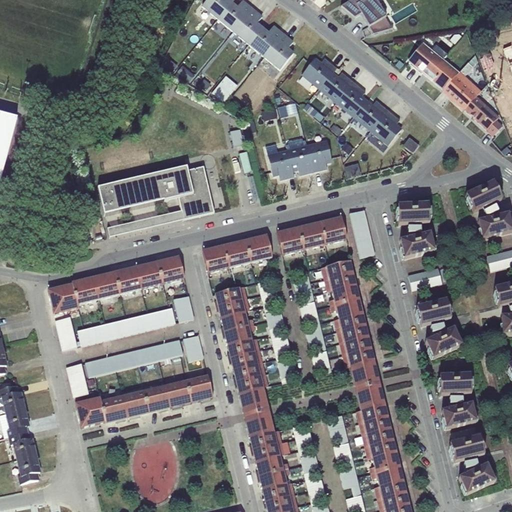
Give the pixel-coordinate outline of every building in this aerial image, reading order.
[(218,22),(231,5),(234,0),(207,0),(201,8),(218,22)] [(354,0),(340,8),(354,20),(360,13),(373,35),(392,30),(393,30),(391,27),(390,27),(375,0),(354,0)] [(231,5),(218,22),(233,34),(252,11),(242,2),(236,9),(231,5)] [(252,11),(233,34),(248,47),(262,30),(256,25),(262,19),(252,11)] [(262,30),(248,47),(264,60),(283,36),(273,28),(267,35),(262,30)] [(283,36),(264,60),(279,72),(293,56),(291,54),(287,51),(292,44),(283,36)] [(423,44),(442,60),(447,55),(428,39),(423,44)] [(442,60),(423,44),(408,63),(423,75),(430,66),(435,70),(442,60)] [(459,74),(443,92),(464,111),(476,98),(480,93),(465,79),(478,64),(474,56),(459,74)] [(168,60),(163,66),(172,73),(177,66),(168,60)] [(320,90),(332,75),(336,70),(324,60),(320,65),(315,60),(302,76),(320,90)] [(430,66),(423,75),(443,92),(459,74),(442,60),(435,70),(430,66)] [(182,67),(176,73),(189,84),(195,77),(182,67)] [(332,75),(320,90),(337,105),(353,84),(341,74),(338,79),(332,75)] [(219,85),(212,94),(224,104),(231,95),(237,87),(225,78),(219,85)] [(204,80),(199,86),(206,92),(211,87),(204,80)] [(353,84),(337,105),(354,119),(366,103),(361,98),(365,93),(353,84)] [(476,98),(464,111),(493,137),(502,127),(496,122),(499,118),(488,108),(476,98)] [(366,103),(354,119),(371,133),(387,112),(376,102),(372,107),(366,103)] [(295,105),(278,109),(280,118),(297,114),(295,105)] [(309,105),(304,110),(320,123),(324,118),(309,105)] [(274,109),(262,112),(264,121),(277,118),(274,109)] [(387,112),(371,133),(388,147),(401,131),(395,126),(399,122),(387,112)] [(0,115),(0,183),(17,120),(0,115)] [(333,126),(329,131),(338,137),(342,132),(333,126)] [(88,129),(80,131),(82,139),(90,137),(88,129)] [(240,131),(230,133),(233,149),(243,147),(240,131)] [(409,139),(403,147),(412,155),(419,147),(409,139)] [(285,145),(287,151),(305,147),(304,140),(285,145)] [(326,142),(305,147),(313,174),(327,171),(325,164),(331,163),(326,142)] [(346,144),(341,151),(349,157),(354,150),(346,144)] [(267,156),(277,154),(276,147),(265,149),(267,156)] [(305,147),(287,151),(292,172),(297,171),(299,177),(313,174),(305,147)] [(277,154),(267,156),(272,177),(278,176),(280,182),(294,178),(292,172),(287,151),(277,154)] [(247,152),(239,154),(244,174),(252,173),(247,152)] [(358,165),(344,169),(347,180),(361,176),(358,165)] [(186,169),(97,189),(104,217),(178,199),(181,213),(107,230),(109,239),(214,214),(207,183),(203,169),(187,173),(186,169)] [(493,184),(465,197),(473,214),(481,210),(492,205),(501,201),(493,184)] [(481,210),(487,221),(499,218),(492,205),(481,210)] [(398,226),(408,226),(419,225),(429,225),(428,206),(397,207),(398,226)] [(349,215),(349,217),(359,260),(374,256),(364,212),(349,215)] [(482,241),(511,234),(507,216),(499,218),(487,221),(477,223),(482,241)] [(346,241),(341,219),(319,224),(325,247),(346,241)] [(325,247),(319,224),(298,229),(304,252),(325,247)] [(408,240),(420,238),(419,225),(408,226),(408,240)] [(298,229),(276,234),(282,257),(304,252),(298,229)] [(399,243),(404,261),(434,253),(430,235),(420,238),(408,240),(399,243)] [(272,259),(267,237),(245,242),(250,265),(272,259)] [(229,270),(250,265),(245,242),(224,247),(229,270)] [(224,247),(202,252),(207,274),(229,270),(224,247)] [(511,251),(486,259),(490,273),(511,267),(511,251)] [(162,286),(184,280),(178,258),(157,263),(162,286)] [(486,260),(479,262),(482,274),(488,272),(486,260)] [(157,263),(136,268),(141,291),(162,286),(157,263)] [(353,275),(350,263),(320,270),(324,282),(353,275)] [(136,268),(114,274),(120,296),(141,291),(136,268)] [(446,269),(440,271),(441,271),(439,272),(442,283),(443,283),(443,284),(449,282),(446,269)] [(438,271),(408,278),(412,292),(441,285),(438,271)] [(294,289),(310,285),(307,273),(299,275),(300,279),(293,281),(294,289)] [(114,274),(93,279),(99,301),(120,296),(114,274)] [(327,294),(331,293),(356,286),(353,275),(324,282),(327,294)] [(78,306),(99,301),(93,279),(71,284),(72,286),(78,306)] [(265,283),(257,285),(261,298),(276,294),(274,285),(266,287),(265,283)] [(313,297),(310,285),(294,289),(296,297),(304,295),(305,299),(313,297)] [(507,307),(511,305),(511,285),(494,290),(498,309),(507,307)] [(47,292),(53,316),(79,310),(78,306),(72,286),(47,292)] [(356,286),(331,293),(333,302),(328,302),(330,308),(359,301),(356,286)] [(217,308),(247,301),(244,288),(214,296),(217,308)] [(276,294),(261,298),(263,309),(271,307),(270,303),(278,301),(276,294)] [(316,311),(313,297),(305,299),(306,305),(298,307),(300,315),(316,311)] [(173,302),(178,324),(193,320),(190,306),(188,298),(173,302)] [(220,319),(245,314),(250,312),(247,301),(217,308),(220,319)] [(336,313),(338,321),(363,316),(359,301),(330,308),(331,314),(336,313)] [(420,328),(430,326),(441,323),(451,320),(446,302),(416,309),(420,328)] [(271,307),(263,309),(267,323),(283,320),(281,311),(273,313),(271,307)] [(172,310),(77,332),(81,349),(176,326),(172,310)] [(319,325),(316,311),(300,315),(302,323),(310,321),(312,327),(319,325)] [(252,321),(247,322),(245,314),(220,319),(223,334),(253,327),(252,321)] [(363,316),(338,321),(334,322),(336,334),(365,327),(363,316)] [(511,317),(510,318),(501,318),(502,337),(511,336),(511,317)] [(70,319),(55,322),(62,352),(77,348),(70,319)] [(283,320),(267,323),(270,337),(278,335),(277,329),(284,328),(283,320)] [(441,323),(430,326),(433,340),(444,334),(441,323)] [(322,338),(319,325),(312,327),(313,331),(305,333),(307,341),(322,338)] [(254,332),(253,327),(223,334),(227,348),(252,342),(250,333),(254,332)] [(365,327),(336,334),(339,346),(368,339),(365,327)] [(433,360),(461,347),(453,330),(444,334),(433,340),(425,344),(433,360)] [(278,335),(270,337),(273,349),(288,345),(287,337),(279,340),(278,335)] [(188,363),(203,360),(198,337),(183,341),(188,363)] [(325,349),(322,338),(307,341),(309,349),(317,347),(318,351),(325,349)] [(368,339),(339,346),(342,358),(371,351),(368,339)] [(252,342),(227,348),(230,360),(259,353),(256,340),(252,342)] [(88,380),(183,357),(179,341),(85,364),(88,380)] [(288,345),(273,349),(276,361),(284,359),(283,356),(290,354),(288,345)] [(328,361),(325,349),(318,351),(318,355),(310,357),(312,365),(328,361)] [(374,362),(371,351),(342,358),(345,369),(349,369),(374,362)] [(262,364),(259,353),(230,360),(233,372),(262,364)] [(284,359),(276,361),(279,373),(294,369),(292,361),(285,363),(284,359)] [(331,373),(328,361),(312,365),(314,373),(322,371),(323,375),(331,373)] [(354,390),(379,384),(375,367),(374,362),(349,369),(352,379),(354,390)] [(265,376),(262,364),(233,372),(236,383),(265,376)] [(66,369),(73,399),(88,395),(81,366),(66,369)] [(294,369),(279,373),(282,385),(289,383),(288,379),(296,377),(294,369)] [(263,389),(268,388),(265,376),(236,383),(239,395),(263,389)] [(461,396),(471,395),(470,376),(439,378),(440,397),(449,397),(461,396)] [(213,399),(207,377),(185,382),(191,405),(213,399)] [(191,405),(185,382),(164,388),(170,410),(191,405)] [(379,384),(354,390),(354,391),(357,402),(360,413),(385,407),(384,403),(379,385),(379,384)] [(0,400),(1,400),(5,415),(24,411),(20,394),(17,395),(15,388),(0,391),(0,400)] [(44,389),(45,428),(57,427),(56,388),(44,389)] [(170,410),(164,388),(143,393),(148,415),(170,410)] [(268,411),(263,389),(239,395),(244,417),(268,411)] [(148,415),(143,393),(121,398),(127,420),(148,415)] [(449,397),(450,411),(462,408),(461,396),(449,397)] [(127,420),(121,398),(101,403),(105,424),(105,425),(127,420)] [(75,405),(81,429),(105,424),(101,403),(100,399),(75,405)] [(476,423),(471,405),(462,408),(450,411),(441,413),(446,431),(476,423)] [(388,419),(385,407),(360,413),(355,414),(358,425),(388,419)] [(5,415),(0,416),(0,424),(4,440),(8,439),(27,435),(25,428),(28,427),(24,411),(5,415)] [(244,418),(249,440),(274,434),(271,422),(268,412),(268,411),(244,417),(244,418)] [(335,423),(327,425),(329,432),(345,428),(342,417),(334,419),(335,423)] [(391,431),(388,419),(358,425),(361,437),(391,431)] [(300,427),(292,429),(295,441),(310,437),(309,429),(301,431),(300,427)] [(345,428),(329,432),(331,441),(339,439),(340,442),(348,441),(345,428)] [(474,430),(450,436),(451,441),(476,435),(474,430)] [(394,442),(391,431),(361,437),(364,449),(394,442)] [(274,434),(249,440),(252,451),(281,444),(278,433),(274,434)] [(28,441),(27,435),(8,439),(10,448),(12,447),(16,462),(35,457),(31,440),(28,441)] [(310,437),(295,441),(298,454),(306,452),(305,447),(312,445),(310,437)] [(454,464),(463,462),(474,459),(484,456),(479,438),(449,445),(454,464)] [(348,441),(340,442),(341,446),(333,448),(334,456),(351,452),(348,441)] [(396,454),(394,442),(364,449),(367,461),(371,460),(396,454)] [(281,444),(252,451),(255,463),(280,458),(284,457),(281,444)] [(306,452),(298,454),(301,467),(317,463),(315,455),(307,457),(306,452)] [(351,452),(334,456),(336,464),(344,462),(345,467),(354,465),(351,452)] [(400,469),(396,454),(371,460),(373,470),(369,470),(370,476),(400,469)] [(39,474),(35,457),(16,462),(20,478),(18,478),(20,486),(38,482),(36,475),(39,474)] [(259,478),(288,470),(287,465),(282,466),(280,458),(255,463),(259,478)] [(474,459),(463,462),(467,475),(477,470),(474,459)] [(317,463),(301,467),(305,481),(313,479),(311,473),(319,471),(317,463)] [(354,465),(345,467),(347,473),(339,475),(341,483),(357,479),(354,465)] [(494,483),(486,466),(477,470),(467,475),(458,479),(466,496),(494,483)] [(403,483),(400,469),(370,476),(372,481),(376,481),(378,489),(403,483)] [(259,478),(262,492),(287,486),(285,477),(289,476),(288,470),(259,478)] [(313,479),(305,481),(307,493),(323,489),(321,482),(314,483),(313,479)] [(360,493),(357,479),(341,483),(343,490),(351,489),(352,494),(360,493)] [(407,497),(403,483),(378,489),(373,490),(377,505),(407,497)] [(265,504),(294,497),(291,485),(287,486),(262,492),(265,504)] [(323,489),(307,493),(310,505),(319,504),(318,500),(325,498),(323,489)] [(364,508),(360,493),(352,494),(353,499),(345,501),(348,511),(364,508)] [(283,511),(297,509),(294,497),(265,504),(266,511),(283,511)] [(407,497),(377,505),(378,511),(386,511),(409,506),(407,497)]
